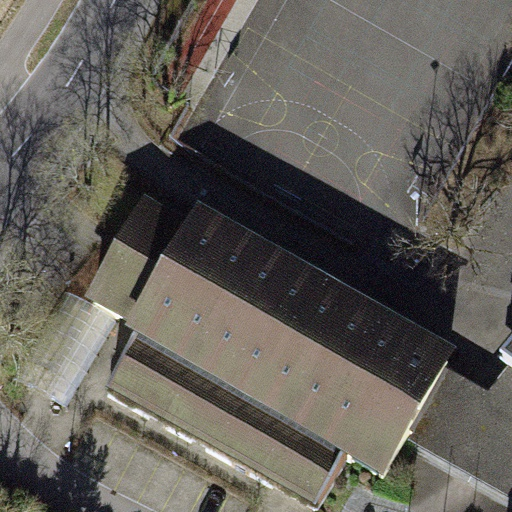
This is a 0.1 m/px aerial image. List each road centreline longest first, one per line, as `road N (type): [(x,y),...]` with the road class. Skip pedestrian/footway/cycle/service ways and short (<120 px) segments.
road 1 (tertiary): [(0,181),(52,114),(118,0)]
road 2 (residential): [(105,511),(39,471),(0,432)]
